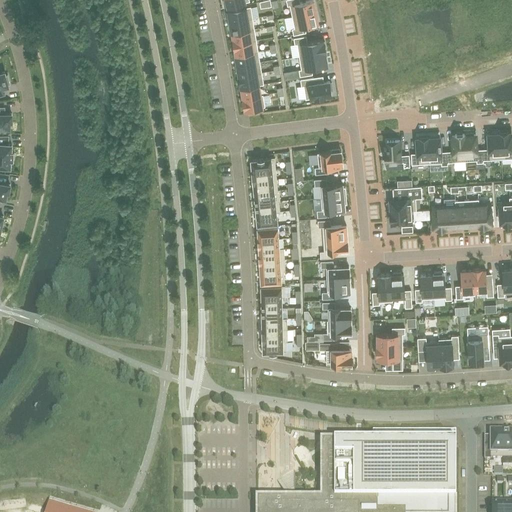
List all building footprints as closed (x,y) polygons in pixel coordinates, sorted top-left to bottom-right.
[(299,0),(286,0),(287,6),(290,5),(292,16),(316,11),(315,5),(314,5),(313,0),(311,0),(300,2),(299,0)] [(228,10),(230,22),(253,18),(251,6),(228,10)] [(294,27),(292,28),(293,35),(306,32),(305,26),(318,23),(315,12),(316,12),(316,11),(292,16),(294,27)] [(254,28),(253,18),(230,22),(232,32),(254,28)] [(256,40),(254,28),(232,32),(233,38),(232,38),(233,44),(256,40)] [(306,35),(293,37),(294,44),(297,44),(299,56),(326,52),(324,40),(323,41),(323,39),(307,41),(306,35)] [(235,49),(236,55),(258,51),(256,40),(233,44),(234,49),(235,49)] [(260,62),(258,51),(236,55),(238,65),(260,62)] [(301,69),(299,69),(300,76),(312,74),(311,67),(327,65),(325,52),(326,52),(299,56),(301,69)] [(238,65),(239,76),(262,72),(261,69),(260,62),(238,65)] [(0,95),(4,94),(3,87),(8,86),(8,84),(10,84),(7,75),(6,75),(5,72),(0,72),(0,95)] [(259,84),(264,83),(262,73),(262,72),(239,76),(241,87),(259,84)] [(332,82),(329,83),(329,81),(314,83),(313,77),(300,79),(301,85),(308,84),(310,98),(332,95),(331,89),(333,89),(332,82)] [(242,98),(263,95),(263,94),(261,94),(259,84),(241,87),(243,97),(242,98)] [(265,106),(263,95),(242,98),(244,108),(245,108),(245,110),(263,107),(265,106)] [(0,128),(9,128),(8,121),(10,121),(10,113),(0,113),(0,128)] [(508,131),(499,132),(501,158),(511,157),(511,141),(511,132),(508,132),(508,131)] [(464,134),(465,160),(477,159),(477,162),(483,161),(483,159),(482,149),(476,149),(476,138),(476,134),(473,134),(473,132),(466,133),(466,135),(464,135),(464,134)] [(488,148),(482,149),(483,159),(501,158),(499,132),(499,133),(488,134),(488,148)] [(453,150),(447,151),(447,161),(465,160),(464,134),(455,134),(455,136),(452,136),(452,140),(453,150)] [(8,136),(0,136),(0,166),(10,167),(11,159),(12,159),(13,152),(11,152),(12,144),(7,144),(8,136)] [(417,153),(411,154),(412,164),(429,163),(428,136),(419,137),(419,138),(416,138),(416,142),(417,153)] [(428,136),(429,163),(441,162),(441,164),(447,164),(447,161),(447,151),(441,151),(440,136),(428,137),(428,136)] [(387,150),(385,150),(386,163),(403,162),(404,167),(410,166),(409,154),(403,154),(402,140),(387,141),(387,150)] [(319,167),(315,167),(315,174),(328,173),(327,166),(342,165),(341,150),(339,150),(339,149),(332,149),(332,151),(317,153),(319,167)] [(257,159),(251,160),(252,170),(276,168),(275,157),(264,158),(257,158),(257,159)] [(276,168),(252,170),(253,181),(277,179),(276,168)] [(326,178),(314,179),(315,186),(320,185),(321,198),(345,195),(345,188),(343,188),(342,183),(327,185),(326,178)] [(277,179),(253,181),(253,182),(254,192),(279,189),(278,189),(277,179)] [(7,192),(9,192),(10,184),(0,182),(0,197),(6,199),(7,192)] [(390,202),(388,202),(388,209),(390,209),(391,211),(389,211),(416,209),(416,198),(422,198),(421,187),(409,187),(410,198),(390,199),(390,202)] [(279,189),(254,192),(255,203),(280,200),(279,189)] [(322,210),(317,210),(317,213),(317,217),(330,216),(329,209),(345,208),(344,203),(346,203),(345,195),(321,198),(322,210)] [(478,199),(466,200),(467,204),(468,224),(479,223),(479,225),(478,204),(478,199)] [(280,200),(255,203),(256,213),(280,211),(279,201),(280,201),(280,200)] [(466,200),(455,201),(455,205),(457,225),(468,224),(467,204),(466,200)] [(510,202),(499,202),(500,222),(503,222),(503,224),(511,223),(510,202)] [(490,203),(478,204),(479,225),(488,225),(487,223),(491,222),(490,203)] [(455,205),(444,206),(445,227),(446,227),(446,225),(457,225),(455,205)] [(444,206),(432,206),(433,226),(437,226),(437,228),(445,227),(444,206)] [(416,209),(389,211),(390,220),(391,220),(391,223),(415,222),(414,210),(416,210),(416,209)] [(280,211),(256,213),(257,225),(277,223),(276,212),(280,211)] [(330,219),(318,220),(318,226),(322,226),(323,239),(347,237),(346,225),(331,226),(330,219)] [(278,227),(257,228),(258,238),(258,239),(278,238),(278,227)] [(324,251),(320,251),(320,254),(320,258),(333,257),(332,250),(348,249),(347,237),(323,239),(324,251)] [(278,238),(258,239),(258,245),(259,250),(279,249),(279,248),(278,238)] [(279,249),(259,250),(259,261),(285,259),(284,248),(279,248),(279,249)] [(285,259),(259,261),(260,271),(284,270),(285,270),(285,259)] [(333,260),(320,261),(321,267),(326,267),(326,279),(349,278),(349,266),(333,267),(333,260)] [(461,285),(455,285),(456,298),(463,298),(463,295),(474,295),(473,268),(472,268),(472,269),(460,270),(461,285)] [(481,268),(473,268),(474,295),(475,295),(475,292),(486,291),(487,296),(494,296),(493,283),(486,283),(485,269),(481,269),(481,268)] [(503,283),(497,283),(498,296),(504,296),(504,293),(511,292),(511,268),(507,269),(502,270),(503,283)] [(284,270),(260,271),(261,283),(285,281),(284,270)] [(390,273),(392,301),(392,299),(404,298),(405,307),(412,307),(411,289),(404,290),(403,274),(400,274),(400,272),(393,273),(393,274),(391,275),(390,273)] [(441,272),(432,272),(432,274),(434,298),(445,297),(445,300),(452,299),(451,286),(445,287),(444,273),(441,273),(441,272)] [(378,291),(372,292),(373,305),(380,304),(379,302),(392,301),(390,273),(379,274),(379,275),(377,275),(378,291)] [(421,288),(415,289),(415,301),(422,301),(422,299),(434,298),(432,274),(431,274),(425,274),(420,275),(421,288)] [(327,292),(322,292),(322,294),(322,298),(335,298),(334,292),(350,291),(349,278),(326,279),(327,292)] [(285,285),(261,286),(261,297),(285,296),(285,285)] [(285,296),(261,297),(261,308),(282,307),(282,297),(285,297),(285,296)] [(335,301),(322,302),(322,308),(328,308),(328,320),(351,320),(350,307),(335,308),(335,301)] [(282,307),(261,308),(262,319),(287,318),(282,318),(282,307)] [(262,329),(287,329),(287,318),(262,319),(262,329)] [(327,333),(323,333),(323,335),(323,339),(336,339),(336,333),(351,332),(351,320),(328,320),(327,320),(327,333)] [(375,335),(375,343),(377,343),(377,346),(376,346),(402,346),(402,334),(405,334),(405,327),(392,327),(392,333),(377,334),(377,335),(375,335)] [(287,329),(262,329),(262,340),(287,340),(287,329)] [(468,343),(467,344),(468,355),(469,355),(469,361),(474,361),(474,362),(481,362),(481,360),(483,360),(482,347),(489,346),(488,333),(481,334),(467,335),(468,339),(468,343)] [(498,336),(498,333),(492,334),(493,347),(499,347),(500,361),(503,361),(503,362),(511,362),(510,335),(498,336)] [(451,364),(453,364),(452,348),(459,348),(458,335),(451,335),(451,338),(439,339),(440,366),(452,365),(451,364)] [(440,366),(439,339),(438,339),(438,341),(426,341),(426,337),(417,337),(418,350),(426,350),(427,366),(440,365),(440,366)] [(287,340),(262,340),(262,341),(263,352),(269,351),(276,351),(287,351),(286,340),(287,340)] [(319,342),(319,349),(326,349),(326,364),(342,364),(342,365),(350,365),(350,363),(351,363),(351,349),(336,349),(336,342),(319,342)] [(376,346),(376,354),(377,354),(377,358),(392,358),(392,369),(403,369),(402,346),(376,346)] [(256,499),(256,511),(455,511),(456,449),(456,431),(441,431),(401,431),(397,431),(373,431),(373,441),(352,441),(333,441),(321,441),(321,442),(321,499),(295,499),(295,482),(295,475),(295,471),(277,481),(281,488),(286,496),(286,499),(256,499)] [(484,447),(484,460),(491,460),(491,459),(503,458),(503,432),(491,432),(491,447),(484,447)] [(511,432),(503,432),(503,458),(511,458),(511,432)] [(82,511),(46,501),(42,511),(82,511)]
